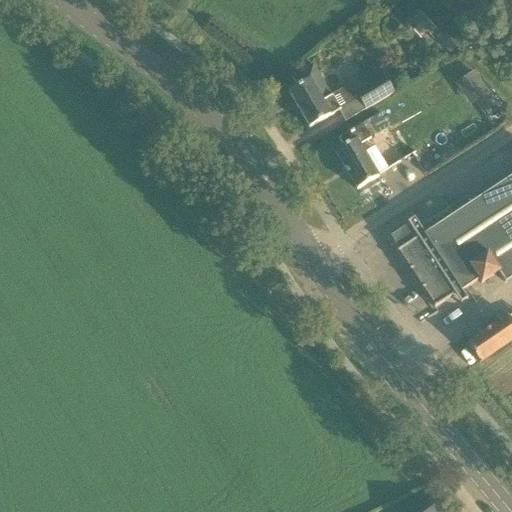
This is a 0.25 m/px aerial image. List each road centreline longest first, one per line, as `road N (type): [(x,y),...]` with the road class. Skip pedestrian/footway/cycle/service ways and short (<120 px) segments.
road 1 (tertiary): [(314,261),(184,93),(64,0)]
road 2 (tertiary): [(507,511),(372,350),(314,261)]
road 3 (unclassified): [(314,261),(511,137)]
